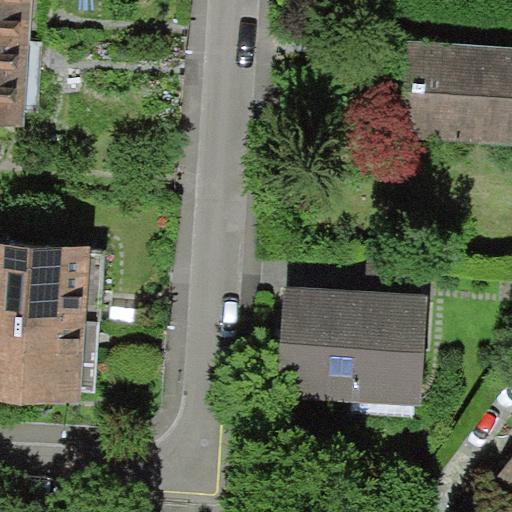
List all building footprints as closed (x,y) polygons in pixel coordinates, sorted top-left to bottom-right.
[(0,0),(0,36),(41,39),(43,0),(0,0)] [(37,91),(41,39),(0,36),(0,110),(15,111),(15,105),(36,107),(37,91)] [(408,86),(405,126),(511,132),(511,48),(411,42),(408,86)] [(297,113),(361,106),(361,69),(293,76),(297,113)] [(82,247),(82,243),(0,237),(0,310),(98,317),(101,270),(102,248),(82,247)] [(352,408),(411,412),(422,252),(369,249),(365,294),(319,291),(318,305),(289,304),(283,381),(319,384),(353,385),(352,408)] [(98,317),(0,310),(0,384),(73,389),(73,385),(93,387),(95,362),(98,317)] [(511,454),(501,470),(511,478),(511,454)]
